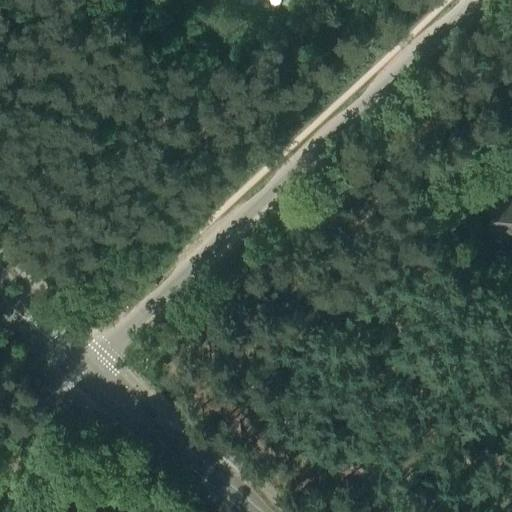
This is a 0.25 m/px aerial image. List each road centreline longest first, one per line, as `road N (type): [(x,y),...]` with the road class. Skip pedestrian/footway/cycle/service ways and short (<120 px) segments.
road 1 (unclassified): [(80,372),(473,0)]
road 2 (secondary): [(247,511),(80,372)]
